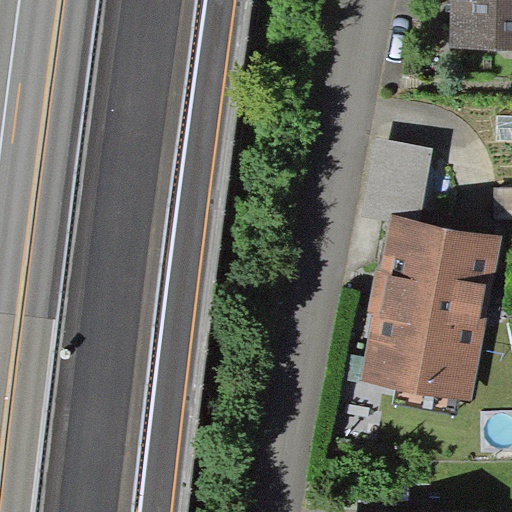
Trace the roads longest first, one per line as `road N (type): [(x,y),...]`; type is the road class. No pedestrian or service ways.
road 1 (residential): [(372,0),(299,368),(281,511)]
road 2 (motorway): [(114,511),(181,0)]
road 3 (motorway): [(65,0),(1,511)]
